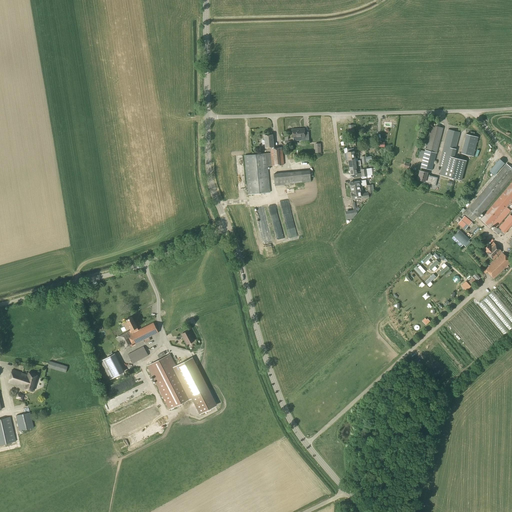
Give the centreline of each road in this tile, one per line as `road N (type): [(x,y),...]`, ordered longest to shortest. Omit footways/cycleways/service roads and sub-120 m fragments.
road 1 (tertiary): [(362,511),(281,404),(227,227)]
road 2 (unclassified): [(207,118),(511,108)]
road 3 (unclassified): [(227,227),(144,264),(0,304)]
